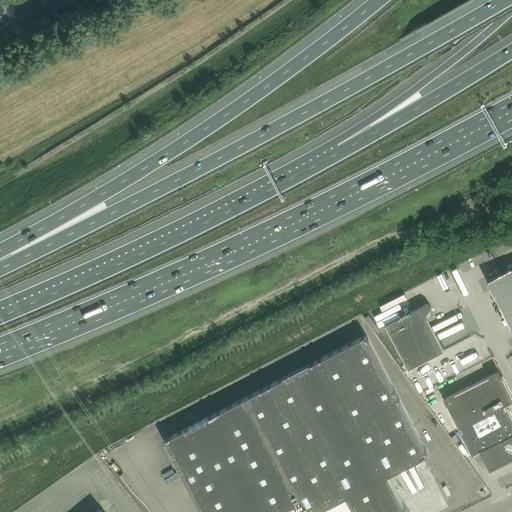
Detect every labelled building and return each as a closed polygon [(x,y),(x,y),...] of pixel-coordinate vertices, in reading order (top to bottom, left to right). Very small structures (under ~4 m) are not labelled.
[(497,300),(505,315),(511,311),(511,268),(489,280),(499,299),(497,300)] [(386,324),(409,369),(444,350),(428,319),(430,315),(428,311),(431,306),(426,303),(386,324)] [(388,474),(424,455),(428,453),(427,452),(427,451),(426,449),(425,449),(400,399),(399,396),(398,396),(396,391),(395,388),(394,388),(368,339),(369,339),(367,336),(366,334),(364,335),(361,336),(362,337),(322,357),(321,357),(319,358),(319,359),(314,362),(313,361),(311,363),(271,384),(271,383),(268,385),(263,388),(260,389),(220,410),(217,411),(217,412),(212,414),(209,415),(209,416),(169,437),(169,436),(166,438),(165,439),(166,440),(165,441),(167,443),(202,511),(403,511),(407,510),(388,474)] [(506,408),(505,405),(511,401),(511,394),(503,377),(503,376),(502,376),(501,376),(500,376),(498,372),(446,398),(448,402),(447,403),(447,404),(447,405),(458,426),(458,427),(459,427),(459,428),(460,428),(461,427),(463,431),(462,431),(462,432),(461,432),(461,433),(462,433),(471,453),(472,453),(473,454),(474,453),(482,449),(491,467),(511,456),(511,415),(509,409),(508,408),(507,408),(506,408)] [(451,437),(455,443),(460,439),(456,434),(451,437)]
